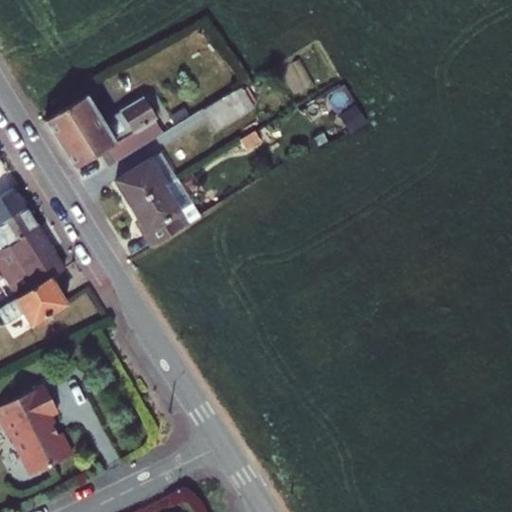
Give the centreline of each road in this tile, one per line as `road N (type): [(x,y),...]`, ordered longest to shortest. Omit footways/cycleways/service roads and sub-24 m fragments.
road 1 (tertiary): [(0,85),(222,442)]
road 2 (residential): [(83,511),(222,442)]
